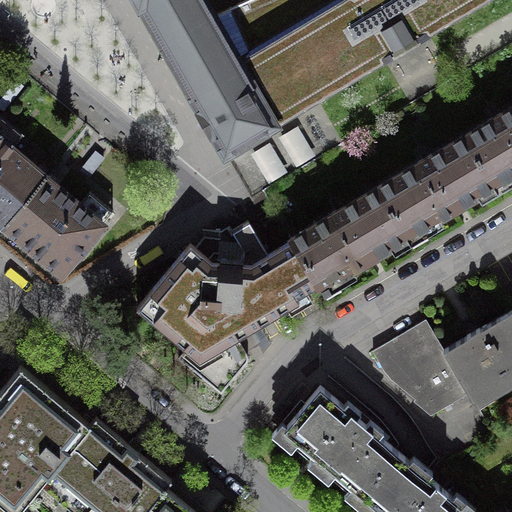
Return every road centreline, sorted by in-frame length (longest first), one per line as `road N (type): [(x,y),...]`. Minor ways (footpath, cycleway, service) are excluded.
road 1 (residential): [(40,310),(171,231),(188,217),(193,194),(0,29)]
road 2 (residential): [(209,451),(305,344),(511,224)]
road 3 (residential): [(209,451),(40,310)]
